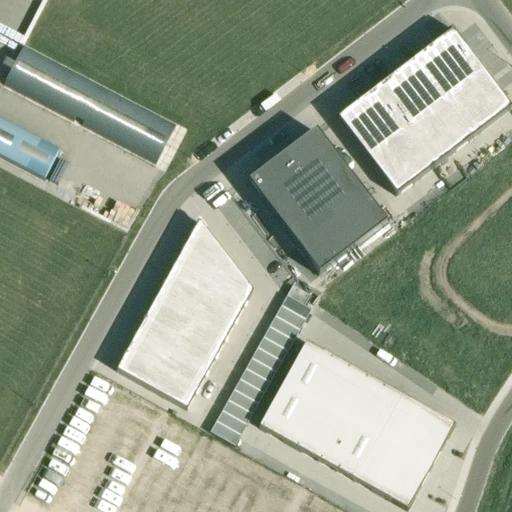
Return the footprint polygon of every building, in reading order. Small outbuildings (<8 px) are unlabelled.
[(433,48),(414,63),(473,140),(511,111),(465,51),(467,50),(451,30),(431,45),(433,48)] [(392,75),(374,89),(435,169),(473,140),(414,63),(394,78),(392,75)] [(357,106),(337,121),(397,198),(435,169),(374,89),(355,103),(357,106)] [(386,226),(315,132),(248,184),(319,277),(386,226)] [(199,224),(117,373),(187,412),(253,293),(199,224)] [(292,288),(210,435),(234,449),(311,312),(304,308),(310,297),(292,288)] [(306,345),(259,429),(407,511),(408,511),(455,428),(306,345)]
